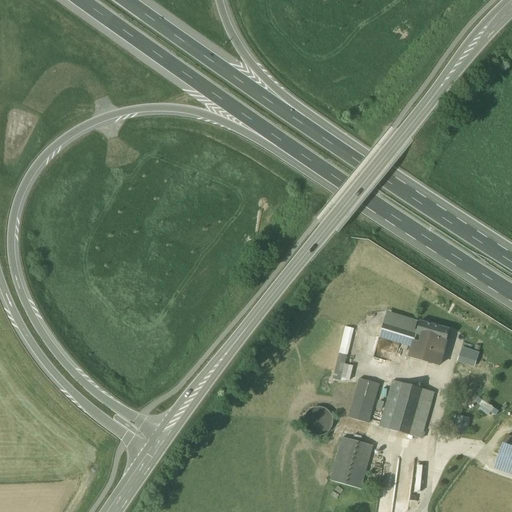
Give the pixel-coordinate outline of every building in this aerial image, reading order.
[(386,314),(378,339),(412,349),(415,336),(419,323),(400,318),(386,314)] [(448,331),(419,323),(415,336),(444,344),(448,331)] [(345,327),(333,379),(341,381),(349,381),(353,367),(345,365),(353,331),(353,329),(345,327)] [(444,344),(415,336),(412,349),(409,358),(438,366),(444,344)] [(377,386),(358,380),(356,388),(348,418),(355,420),(367,423),(377,386)] [(435,393),(392,381),(379,427),(422,439),(435,393)] [(466,435),(470,417),(459,415),(457,426),(462,427),(460,434),(466,435)] [(373,446),(342,438),(337,455),(330,481),(360,490),(373,446)] [(511,438),(502,466),(511,468),(511,438)]
